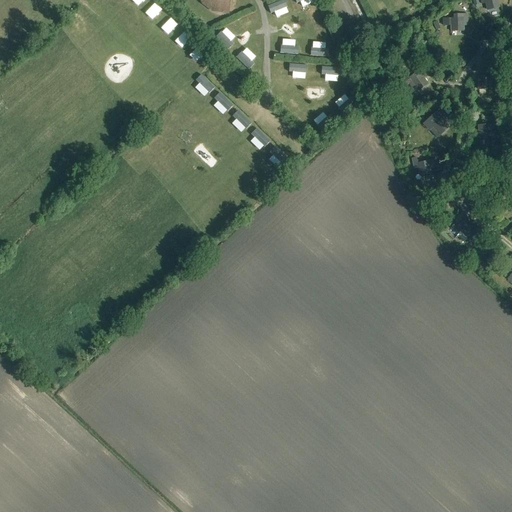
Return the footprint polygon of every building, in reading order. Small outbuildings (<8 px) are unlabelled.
[(199,0),(201,5),(212,13),(229,15),(229,0),(199,0)] [(287,0),(283,0),(270,4),(273,12),(277,11),(279,17),(292,12),(287,0)] [(480,0),(481,4),(485,3),(487,11),(499,8),(496,0),(480,0)] [(155,19),(164,9),(157,2),(148,12),(155,19)] [(467,26),(467,15),(463,15),(463,19),(445,19),(445,26),(451,26),(451,32),(463,31),(463,26),(467,26)] [(163,27),(171,34),(180,24),(172,17),(163,27)] [(232,41),(238,36),(229,27),(224,32),(232,41)] [(184,47),(193,38),(187,31),(177,40),(184,47)] [(284,53),(301,53),(301,47),(297,47),(297,39),(284,39),(284,53)] [(314,55),(331,56),(332,50),(327,50),(327,41),(314,41),(314,55)] [(201,45),(192,54),(199,61),(208,53),(201,45)] [(253,67),(260,54),(246,46),(239,59),(253,67)] [(291,63),(290,71),(296,71),(295,78),(310,78),(310,63),(291,63)] [(325,66),(324,74),(328,75),(328,81),(341,81),(342,66),(325,66)] [(417,92),(427,84),(423,79),(426,77),(421,70),(408,79),(410,82),(408,84),(414,93),(416,91),(417,92)] [(205,73),(198,80),(202,83),(198,87),(208,97),(218,87),(205,73)] [(478,90),(490,90),(490,81),(493,81),(493,73),(489,74),(490,77),(477,77),(478,90)] [(224,91),(218,96),(221,100),(217,105),(226,115),(237,105),(224,91)] [(345,111),(355,103),(347,94),(338,101),(345,111)] [(427,109),(432,114),(438,109),(433,104),(427,109)] [(236,115),(239,119),(235,122),(245,133),(255,123),(242,109),(236,115)] [(423,125),(429,132),(433,129),(440,136),(448,128),(444,123),(448,119),(439,110),(423,125)] [(321,125),(331,116),(326,111),(316,119),(321,125)] [(332,117),(321,125),(326,131),(336,123),(332,117)] [(491,132),(490,125),(478,126),(479,139),(491,138),(492,145),(497,144),(496,132),(491,132)] [(259,127),(254,133),(257,136),(253,141),(263,150),(273,140),(259,127)] [(272,151),(275,154),(272,158),(281,168),(291,158),(278,145),(272,151)] [(416,158),(411,159),(414,170),(418,169),(419,176),(432,174),(431,169),(435,168),(433,161),(417,164),(416,158)] [(481,234),(470,224),(472,223),(465,217),(456,229),(453,226),(451,229),(457,234),(459,231),(473,243),(481,234)] [(440,222),(435,228),(441,233),(446,227),(440,222)]
